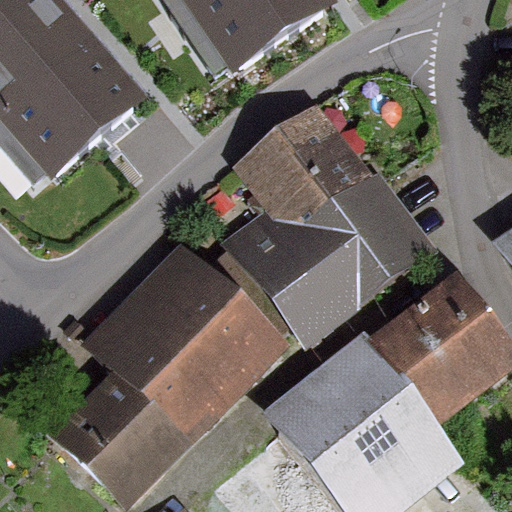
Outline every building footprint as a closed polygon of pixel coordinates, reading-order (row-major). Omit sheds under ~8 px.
[(55,0),(0,0),(0,123),(56,185),(148,101),(55,0)] [(324,0),(180,0),(232,76),(330,9),(324,0)] [(344,148),(315,109),(235,167),(269,214),(225,245),(303,351),(437,254),(380,175),(369,183),(344,148)] [(511,232),(496,243),(511,263),(511,232)] [(286,346),(182,243),(86,343),(123,375),(192,442),(286,346)] [(511,363),(511,348),(457,280),(403,322),(372,347),(436,424),(511,363)] [(436,424),(372,347),(363,335),(263,414),(341,511),(406,511),(468,464),(436,424)] [(192,442),(123,375),(82,418),(57,444),(126,511),(192,442)]
